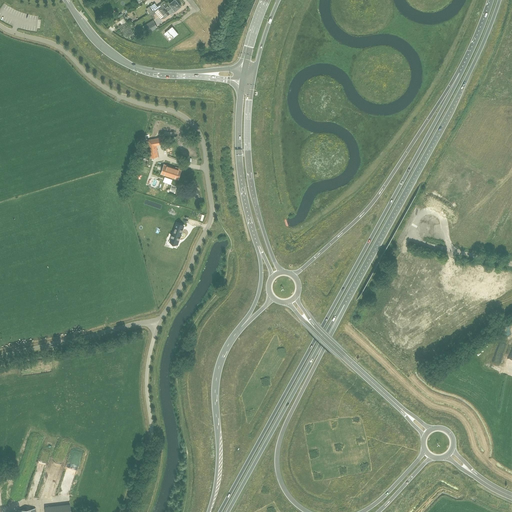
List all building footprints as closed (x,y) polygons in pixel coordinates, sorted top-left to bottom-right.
[(152,12),(155,10),(159,17),(178,3),(179,2),(177,0),(176,0),(175,0),(174,0),(170,4),(171,5),(169,7),(168,6),(166,8),(162,3),(157,6),(155,3),(149,7),(152,12)] [(170,14),(172,12),(173,13),(174,13),(175,12),(175,11),(181,6),(180,5),(181,4),(179,2),(178,3),(159,17),(161,18),(164,18),(168,15),(170,14)] [(148,33),(151,31),(157,27),(153,20),(144,25),(148,33)] [(173,38),(178,33),(172,26),(165,33),(169,37),(171,35),(173,38)] [(147,140),(151,158),(158,157),(156,146),(165,144),(164,137),(147,140)] [(176,168),(164,164),(161,174),(178,179),(181,170),(179,169),(180,168),(176,167),(176,168)] [(176,223),(170,242),(178,245),(185,226),(176,223)]
